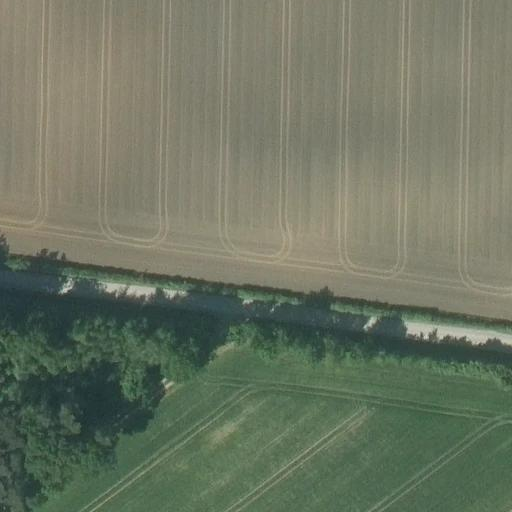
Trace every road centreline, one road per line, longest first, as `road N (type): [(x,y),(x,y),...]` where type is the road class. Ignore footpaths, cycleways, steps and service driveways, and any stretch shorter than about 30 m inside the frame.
road 1 (track): [(0,294),(511,346)]
road 2 (track): [(231,314),(206,356),(0,511)]
